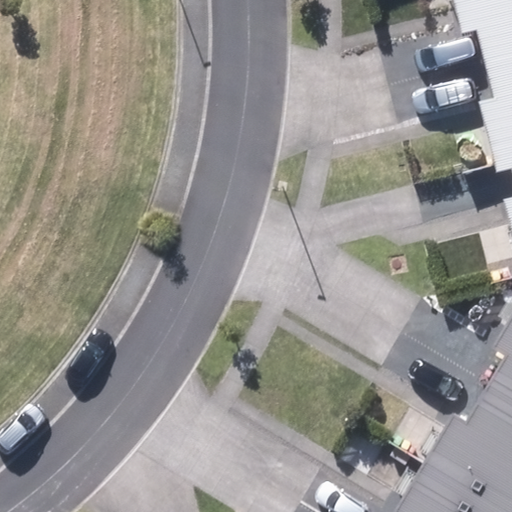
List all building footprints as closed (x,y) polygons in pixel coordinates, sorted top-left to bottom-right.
[(511,0),(454,0),(463,34),(476,31),(479,44),(482,57),(511,49),(511,0)] [(511,49),(482,57),(487,78),(492,97),(477,101),(491,159),(511,153),(511,49)] [(511,197),(505,199),(511,225),(511,153),(491,159),(495,174),(511,170),(511,172),(511,197)] [(511,313),(492,348),(506,356),(499,368),(491,383),(511,395),(511,313)] [(452,415),(424,462),(511,511),(511,395),(491,383),(477,406),(467,423),(452,415)] [(510,511),(424,462),(393,511),(510,511)]
